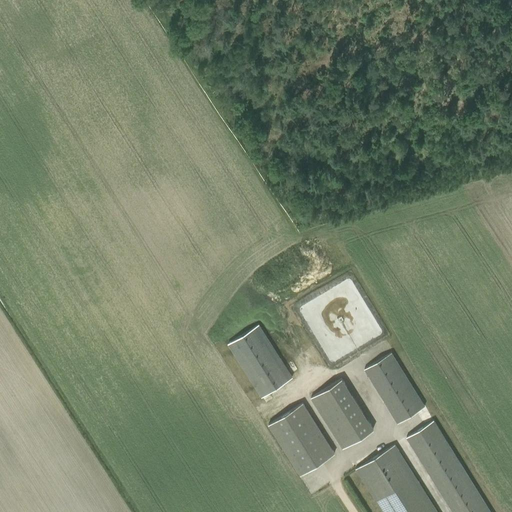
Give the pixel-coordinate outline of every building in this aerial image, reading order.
[(258,323),(227,342),(261,395),(292,375),(258,323)] [(390,351),(363,368),(397,422),(424,404),(390,351)] [(341,378),(310,397),(342,447),(372,428),(341,378)] [(302,402),(268,423),(300,474),(333,452),(302,402)] [(406,436),(453,511),(491,511),(434,419),(406,436)] [(383,511),(438,511),(395,443),(355,468),(383,511)]
